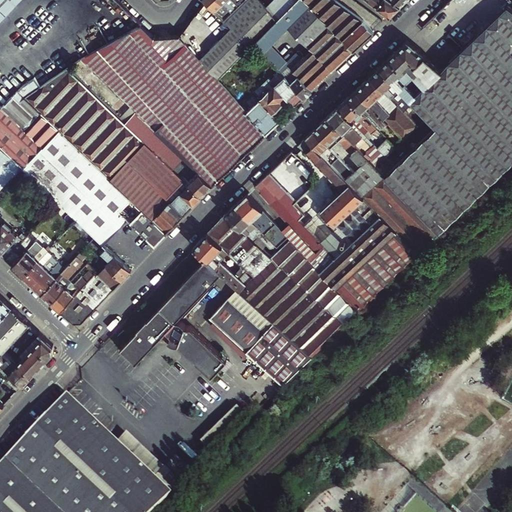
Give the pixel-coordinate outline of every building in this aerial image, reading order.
[(0,0),(0,23),(22,0),(0,0)] [(244,0),(232,13),(225,20),(231,27),(200,59),(219,80),(255,43),(254,42),(278,19),(267,7),(260,0),(244,0)] [(220,0),(206,0),(216,10),(220,6),(226,13),(222,17),(225,20),(232,13),(229,10),(220,0)] [(220,0),(229,10),(232,7),(230,6),(232,3),(229,0),(220,0)] [(255,43),(263,52),(289,26),(311,5),(306,0),(296,0),(278,19),(254,42),(255,43)] [(273,0),(267,7),(278,19),(296,0),(273,0)] [(329,23),(354,51),(374,32),(362,19),(335,0),(306,0),(311,5),(329,23)] [(383,0),(378,7),(390,16),(401,6),(395,0),(383,0)] [(289,26),(307,44),(329,23),(311,5),(289,26)] [(511,7),(508,5),(480,31),(469,42),(449,60),(442,68),(408,40),(400,47),(431,80),(421,89),(412,98),(412,99),(425,113),(429,116),(438,126),(426,137),(413,149),(387,175),(394,183),(402,191),(426,216),(442,232),(511,164),(511,7)] [(329,23),(307,44),(333,71),(354,51),(329,23)] [(136,110),(164,137),(199,170),(213,184),(267,133),(247,111),(219,80),(200,59),(179,37),(169,50),(155,37),(142,25),(81,58),(136,110)] [(180,35),(155,37),(169,50),(179,37),(180,35)] [(400,47),(390,57),(421,89),(431,80),(400,47)] [(381,66),(408,94),(412,98),(421,89),(390,57),(381,66)] [(277,61),(274,64),(280,70),(282,68),(277,61)] [(284,74),(292,67),(289,65),(284,70),(282,72),(284,74)] [(405,97),(408,94),(381,66),(372,75),(385,90),(399,103),(408,113),(414,107),(409,102),(405,97)] [(42,111),(60,128),(90,157),(132,198),(167,231),(185,212),(202,194),(158,152),(126,121),(68,67),(41,86),(29,94),(27,96),(42,111)] [(305,97),(313,90),(292,67),(284,74),(305,97)] [(262,96),(261,98),(273,111),(274,111),(276,111),(278,109),(278,106),(282,103),(279,100),(285,95),(287,98),(295,106),(305,97),(284,74),(282,72),(281,71),(276,73),(273,76),(272,79),(269,77),(261,85),(264,88),(259,93),(262,96)] [(378,97),(385,90),(372,75),(357,89),(389,122),(405,139),(419,125),(416,122),(408,113),(399,103),(391,111),(378,97)] [(23,85),(15,94),(21,102),(27,96),(29,94),(41,86),(35,78),(23,85)] [(348,97),(367,117),(371,113),(384,127),(389,122),(357,89),(348,97)] [(399,103),(385,90),(378,97),(391,111),(399,103)] [(2,106),(0,104),(0,191),(24,166),(43,145),(23,126),(42,111),(27,96),(21,102),(15,94),(2,106)] [(279,100),(282,103),(287,98),(285,95),(279,100)] [(371,120),(367,117),(348,97),(340,105),(362,129),(371,120)] [(281,120),(273,111),(261,98),(247,111),(267,133),(281,120)] [(362,129),(340,105),(330,115),(354,140),(381,169),(387,175),(413,149),(426,137),(438,126),(429,116),(419,125),(405,139),(397,147),(388,138),(379,147),(387,156),(382,161),(366,143),(365,139),(360,134),(357,133),(362,129)] [(164,137),(136,110),(126,121),(158,152),(202,194),(213,184),(199,170),(195,174),(160,141),(164,137)] [(60,128),(42,111),(23,126),(43,145),(60,128)] [(371,120),(381,131),(384,127),(371,113),(367,117),(371,120)] [(419,125),(429,116),(425,113),(416,122),(419,125)] [(347,146),(354,140),(330,115),(321,124),(341,145),(343,143),(347,146)] [(394,183),(387,175),(381,169),(354,140),(347,146),(343,143),(341,145),(321,124),(315,129),(332,146),(324,154),(381,215),(418,254),(419,255),(442,232),(426,216),(402,191),(394,183)] [(24,166),(60,201),(78,218),(104,243),(129,217),(121,210),(132,198),(90,157),(60,128),(43,145),(24,166)] [(315,129),(307,136),(324,154),(332,146),(315,129)] [(326,204),(311,188),(295,203),(305,213),(299,218),(332,253),(336,257),(381,215),(324,154),(307,136),(299,144),(324,170),(342,189),(326,204)] [(254,186),(299,234),(316,253),(319,250),(322,252),(324,250),(329,255),(332,253),(299,218),(305,213),(295,203),(268,174),(254,186)] [(248,192),(236,203),(278,246),(288,236),(275,220),(248,192)] [(156,243),(167,231),(132,198),(121,210),(129,217),(156,243)] [(236,203),(226,213),(254,239),(259,235),(270,247),(272,247),(273,246),(275,248),(278,246),(236,203)] [(346,324),(272,256),(254,239),(226,213),(208,231),(230,251),(248,269),(251,271),(249,273),(246,270),(240,277),(242,279),(240,281),(245,285),(241,289),(275,320),(313,356),(346,324)] [(418,254),(381,215),(336,257),(321,271),(358,311),(418,254)] [(10,230),(12,227),(6,221),(4,224),(10,230)] [(0,252),(6,258),(22,242),(27,236),(25,233),(22,236),(12,227),(10,230),(4,224),(2,226),(0,223),(0,252)] [(222,259),(230,251),(208,231),(195,246),(207,257),(223,272),(241,289),(245,285),(240,281),(242,279),(240,277),(222,259)] [(299,234),(293,240),(310,259),(321,271),(336,257),(332,253),(329,255),(324,250),(322,252),(319,250),(316,253),(299,234)] [(27,236),(22,242),(28,248),(34,241),(27,236)] [(288,236),(278,246),(280,248),(291,238),(288,236)] [(28,248),(22,242),(6,258),(24,276),(40,259),(35,255),(44,245),(37,238),(34,241),(28,248)] [(280,248),(272,256),(346,324),(359,312),(358,311),(321,271),(310,259),(293,240),(291,238),(280,248)] [(35,255),(40,259),(49,250),(44,245),(35,255)] [(107,264),(123,278),(131,269),(107,246),(102,251),(111,260),(107,264)] [(51,301),(72,280),(68,277),(78,266),(84,261),(81,258),(88,251),(84,248),(67,267),(58,277),(42,293),(51,301)] [(49,250),(40,259),(44,263),(53,254),(49,250)] [(98,255),(107,264),(111,260),(102,251),(98,255)] [(51,270),(60,261),(53,254),(44,263),(40,259),(24,276),(42,293),(58,277),(51,270)] [(223,272),(207,257),(160,306),(121,347),(137,363),(167,331),(172,336),(170,343),(178,347),(180,343),(213,374),(228,358),(192,324),(187,323),(188,322),(185,322),(183,320),(182,319),(180,319),(178,321),(177,320),(223,272)] [(67,267),(60,261),(51,270),(58,277),(67,267)] [(114,287),(123,278),(107,264),(99,273),(114,287)] [(82,269),(78,266),(68,277),(72,280),(82,269)] [(51,301),(60,310),(79,290),(97,271),(92,267),(86,273),(84,275),(83,275),(75,283),(72,280),(51,301)] [(86,273),(82,269),(72,280),(75,283),(83,275),(84,275),(86,273)] [(114,287),(99,273),(97,271),(79,290),(96,307),(114,287)] [(79,290),(60,310),(73,322),(81,322),(96,307),(79,290)] [(0,318),(12,305),(0,293),(0,318)] [(313,356),(275,320),(266,330),(229,297),(210,317),(283,385),(313,356)] [(0,354),(5,349),(31,322),(12,305),(0,318),(0,354)] [(44,335),(18,362),(32,375),(54,352),(54,344),(44,335)] [(0,361),(3,364),(24,384),(32,375),(18,362),(5,349),(0,354),(0,361)] [(65,395),(3,461),(58,511),(150,511),(166,496),(168,493),(159,484),(65,395)] [(0,511),(58,511),(3,461),(0,464),(0,511)] [(168,493),(176,478),(170,473),(159,484),(168,493)] [(171,495),(182,484),(176,478),(168,493),(171,495)] [(153,511),(171,495),(168,493),(166,496),(150,511),(153,511)]
